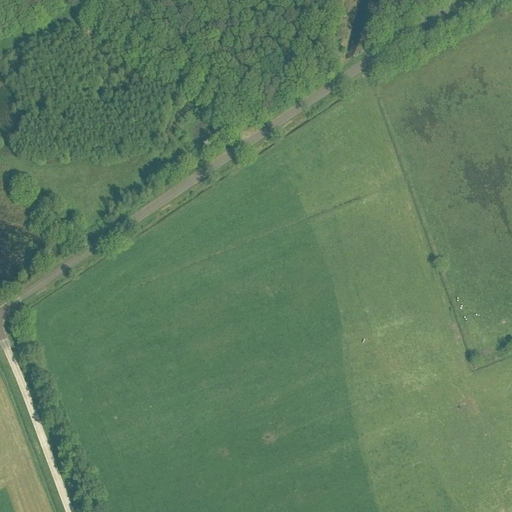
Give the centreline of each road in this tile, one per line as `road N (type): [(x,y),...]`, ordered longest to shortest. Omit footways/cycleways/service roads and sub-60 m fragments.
road 1 (unclassified): [(0,312),(461,0)]
road 2 (track): [(233,133),(258,136),(86,0)]
road 3 (unclassified): [(66,511),(0,334)]
